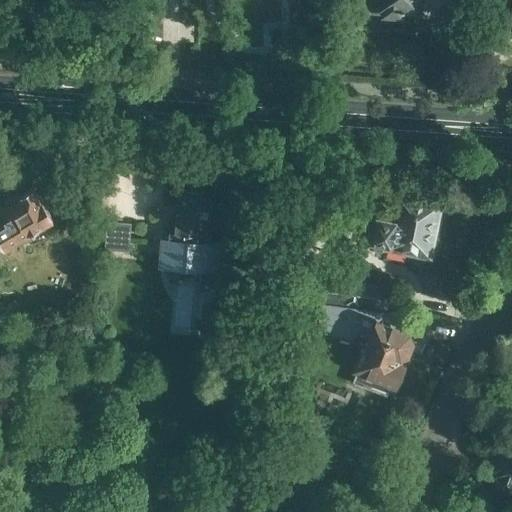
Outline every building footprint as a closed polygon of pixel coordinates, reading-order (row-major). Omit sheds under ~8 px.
[(370,0),(369,12),(401,14),(401,9),(404,9),(404,8),(418,9),(418,0),(370,0)] [(9,202),(0,207),(0,243),(4,250),(29,235),(28,233),(53,218),(43,201),(41,202),(33,189),(21,195),(18,190),(6,197),(9,202)] [(199,288),(221,290),(224,242),(209,241),(210,231),(205,231),(208,198),(199,198),(200,192),(195,191),(193,189),(188,189),(186,191),(181,190),(180,212),(175,212),(175,219),(168,219),(167,231),(168,231),(168,238),(162,237),(160,261),(201,264),(199,288)] [(389,245),(429,253),(440,202),(399,194),(395,213),(389,212),(387,219),(378,217),(380,210),(372,208),(367,234),(373,236),(373,239),(389,243),(389,245)] [(389,287),(369,284),(321,279),(319,299),(387,307),(389,287)] [(391,382),(394,383),(404,360),(402,360),(410,339),(407,332),(363,316),(366,309),(324,304),(324,305),(322,305),(321,309),(321,313),(322,319),(323,323),(325,326),(328,329),(331,332),(337,335),(341,336),(345,336),(349,335),(353,334),(357,332),(365,336),(365,338),(365,341),(366,343),(368,344),(367,347),(366,346),(366,347),(363,346),(355,367),(357,368),(352,381),(385,395),(391,382)] [(511,454),(498,449),(488,477),(494,479),(493,484),(511,492),(511,490),(511,454)] [(217,511),(221,490),(201,486),(196,511),(217,511)]
